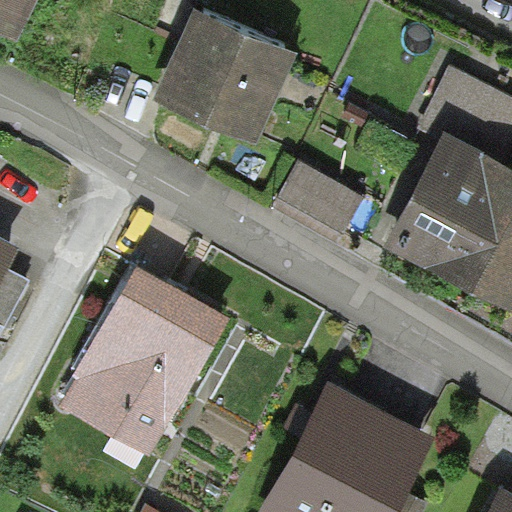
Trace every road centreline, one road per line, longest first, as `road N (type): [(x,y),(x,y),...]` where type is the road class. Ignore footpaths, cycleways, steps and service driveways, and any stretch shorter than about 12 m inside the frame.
road 1 (residential): [(120,168),(511,395)]
road 2 (residential): [(120,168),(0,402)]
road 3 (residential): [(0,103),(120,168)]
